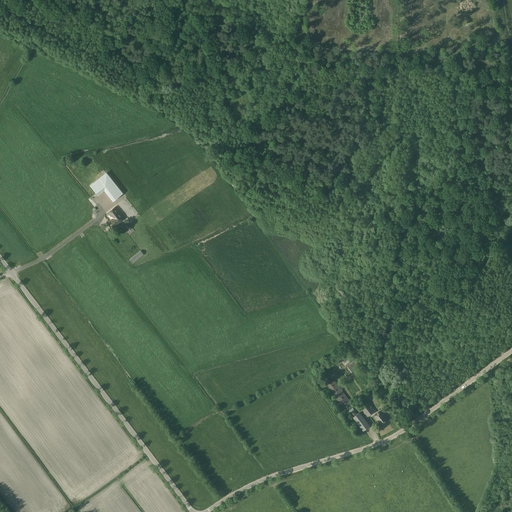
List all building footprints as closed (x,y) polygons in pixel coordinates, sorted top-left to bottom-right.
[(104,187),(114,199),(122,192),(106,173),(91,185),(97,193),(104,187)] [(116,216),(120,212),(116,206),(107,213),(112,219),(115,216),(116,216)] [(115,216),(112,219),(109,221),(113,226),(124,217),(120,212),(116,216),(115,216)] [(140,250),(129,259),(133,263),(144,254),(140,250)] [(343,407),(351,402),(334,379),(326,384),(343,407)] [(368,400),(360,406),(367,416),(375,410),(368,400)] [(353,416),(363,430),(370,425),(359,411),(357,413),(354,410),(350,413),(353,416)] [(380,424),(388,419),(381,410),(374,415),(380,424)]
